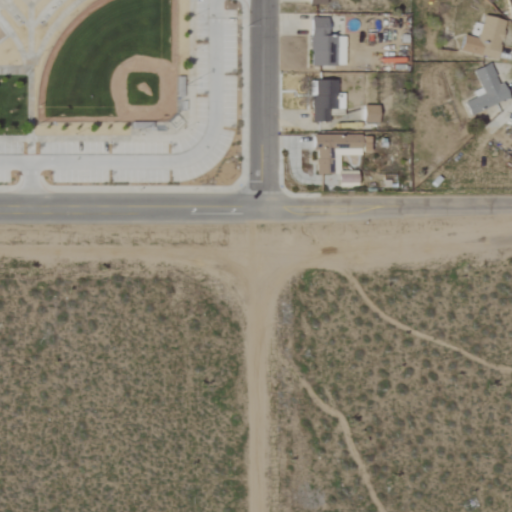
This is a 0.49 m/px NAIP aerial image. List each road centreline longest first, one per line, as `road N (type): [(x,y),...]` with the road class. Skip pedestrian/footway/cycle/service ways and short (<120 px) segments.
road 1 (tertiary): [(0,207),(511,206)]
road 2 (track): [(278,511),(262,208)]
road 3 (tertiary): [(262,208),(265,0)]
